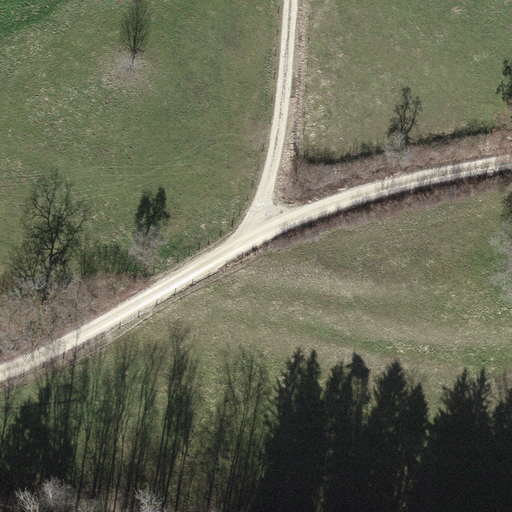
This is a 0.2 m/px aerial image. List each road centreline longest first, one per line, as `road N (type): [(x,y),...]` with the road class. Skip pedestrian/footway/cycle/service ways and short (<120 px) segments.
road 1 (track): [(511,162),(344,201),(236,251),(51,359),(0,375)]
road 2 (track): [(245,247),(276,160),(292,0)]
